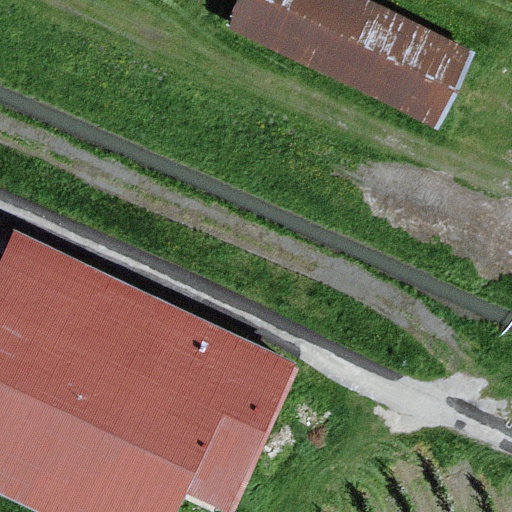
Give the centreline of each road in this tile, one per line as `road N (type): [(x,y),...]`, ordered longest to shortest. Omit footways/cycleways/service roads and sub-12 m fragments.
road 1 (unclassified): [(511,437),(0,210)]
road 2 (track): [(115,0),(511,173)]
